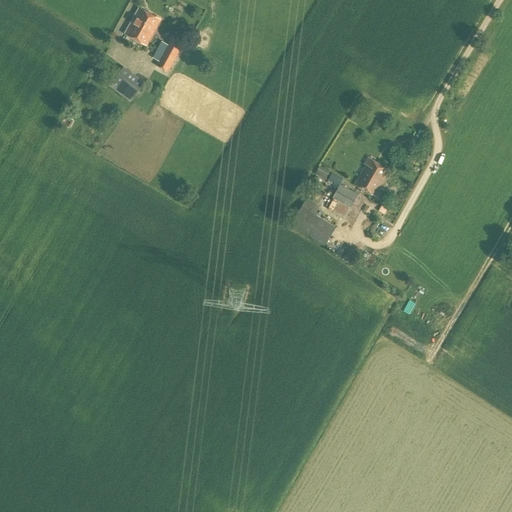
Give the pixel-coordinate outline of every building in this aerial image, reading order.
[(146,45),(160,19),(139,7),(125,33),(146,45)] [(167,72),(184,41),(172,34),(155,65),(167,72)] [(130,102),(145,82),(123,66),(108,86),(130,102)] [(374,171),(378,163),(368,157),(364,164),(365,165),(354,184),(371,193),(373,191),(371,190),(375,181),(372,179),(375,172),(374,171)] [(373,191),(371,193),(376,196),(390,170),(378,163),(374,171),(375,172),(372,179),(375,181),(371,190),(373,191)] [(325,179),(330,171),(319,166),(315,174),(325,179)] [(332,212),(344,219),(358,194),(340,184),(342,179),(331,173),(327,181),(338,186),(332,197),(338,200),(332,212)] [(309,197),(318,182),(313,179),(304,194),(309,197)] [(324,246),(335,228),(314,214),(320,206),(307,198),(290,224),(324,246)]
